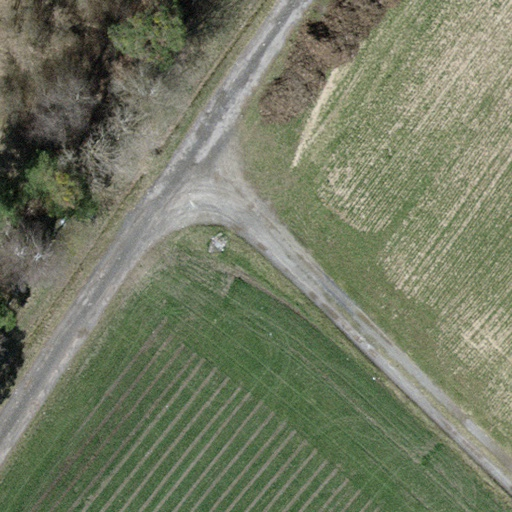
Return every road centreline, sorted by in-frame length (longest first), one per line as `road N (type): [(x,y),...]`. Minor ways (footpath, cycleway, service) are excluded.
road 1 (track): [(0,451),(299,0)]
road 2 (track): [(192,159),(511,469)]
